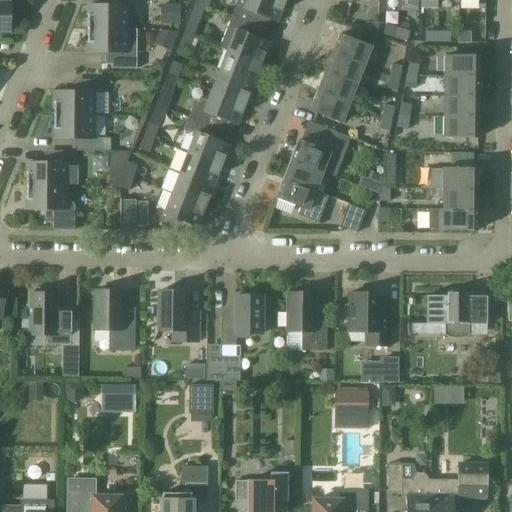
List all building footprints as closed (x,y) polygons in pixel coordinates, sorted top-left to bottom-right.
[(88,6),(88,29),(127,30),(127,7),(136,7),(136,0),(112,0),(112,6),(88,6)] [(238,0),(232,17),(262,29),(266,18),(269,19),(277,23),(285,2),(281,0),(238,0)] [(10,3),(0,3),(0,31),(10,32),(10,3)] [(176,20),(177,5),(161,5),(160,20),(176,20)] [(262,29),(232,17),(220,48),(227,51),(261,64),(269,43),(254,37),(257,28),(262,29)] [(189,22),(184,34),(193,38),(198,26),(189,22)] [(378,22),(366,22),(366,34),(378,34),(378,22)] [(394,39),(398,28),(387,24),(384,36),(394,39)] [(172,50),(177,32),(158,27),(153,45),(172,50)] [(408,31),(398,28),(394,39),(405,43),(408,31)] [(136,30),(127,30),(88,29),(88,53),(112,53),(112,65),(136,65),(136,30)] [(438,44),(438,31),(427,31),(427,44),(438,44)] [(449,32),(438,31),(438,44),(449,44),(449,32)] [(470,32),(458,32),(458,44),(470,44),(470,32)] [(193,38),(184,34),(179,47),(189,50),(193,38)] [(332,54),(364,67),(371,47),(339,35),(332,54)] [(253,84),(261,64),(227,51),(219,71),(253,84)] [(357,86),(364,67),(332,54),(324,73),(357,86)] [(444,77),(479,77),(479,57),(444,56),(444,77)] [(173,62),(168,75),(178,78),(182,66),(173,62)] [(408,63),(405,75),(415,77),(418,65),(408,63)] [(393,65),(391,77),(401,79),(403,67),(393,65)] [(219,71),(212,91),(246,104),(253,84),(219,71)] [(357,86),(324,73),(317,92),(349,104),(357,86)] [(178,78),(168,75),(164,87),(173,90),(178,78)] [(413,89),(415,77),(405,75),(403,87),(413,89)] [(398,91),(401,79),(391,77),(388,89),(398,91)] [(478,98),(479,77),(444,77),(444,97),(478,98)] [(55,92),(54,116),(94,116),(94,94),(103,94),(103,81),(79,80),(79,92),(55,92)] [(193,106),(188,118),(222,131),(226,121),(238,125),(246,104),(212,91),(208,101),(203,99),(193,106)] [(342,124),(349,104),(317,92),(309,111),(342,124)] [(478,98),(444,97),(443,117),(478,118),(478,98)] [(400,103),(398,115),(408,117),(410,105),(400,103)] [(385,106),(383,117),(393,119),(395,107),(385,106)] [(405,129),(408,117),(398,115),(396,127),(405,129)] [(93,138),(94,116),(54,116),(54,139),(78,140),(78,152),(102,152),(103,139),(93,138)] [(391,131),(393,119),(383,117),(381,129),(391,131)] [(478,139),(478,118),(443,117),(443,138),(478,139)] [(218,141),(222,131),(188,118),(184,129),(195,134),(188,153),(222,166),(230,146),(218,141)] [(144,137),(154,140),(158,128),(149,124),(144,137)] [(154,140),(144,137),(139,149),(149,153),(154,140)] [(298,141),(290,160),(323,173),(330,153),(298,141)] [(27,163),(27,187),(66,187),(66,165),(76,165),(76,151),(52,151),(52,163),(27,163)] [(214,187),(222,166),(188,153),(180,173),(214,187)] [(368,173),(368,188),(393,189),(395,156),(383,155),(383,174),(368,173)] [(316,192),(323,173),(290,160),(283,179),(316,192)] [(127,163),(124,175),(133,178),(137,166),(127,163)] [(430,190),(443,190),(477,190),(478,169),(443,169),(443,170),(431,170),(430,190)] [(180,173),(172,193),(206,207),(214,187),(180,173)] [(130,190),(133,178),(124,175),(123,176),(120,187),(130,190)] [(120,188),(120,187),(123,176),(109,176),(109,188),(120,188)] [(276,198),(299,208),(297,215),(316,223),(319,215),(327,196),(316,192),(283,179),(276,198)] [(66,196),(66,187),(27,187),(27,210),(51,210),(51,230),(75,230),(75,202),(68,196),(66,196)] [(477,210),(477,190),(443,190),(442,210),(477,210)] [(198,228),(206,207),(172,193),(164,213),(156,210),(151,224),(180,224),(180,222),(180,221),(198,228)] [(120,200),(119,222),(136,222),(136,200),(120,200)] [(340,227),(357,233),(365,211),(349,205),(340,227)] [(477,210),(442,210),(430,210),(430,231),(477,231),(477,210)] [(35,288),(35,294),(29,294),(29,335),(48,335),(47,345),(71,345),(71,309),(58,309),(58,294),(52,294),(52,288),(35,288)] [(95,291),(95,330),(110,331),(110,351),(135,351),(135,316),(122,316),(122,291),(95,291)] [(158,291),(158,331),(173,331),(173,342),(198,343),(199,311),(186,310),(186,292),(158,291)] [(326,352),(327,323),(315,323),(315,294),(287,293),(286,351),(326,352)] [(390,311),(377,310),(377,294),(348,294),(347,332),(367,332),(366,346),(390,347),(390,311)] [(263,334),(263,296),(235,296),(235,306),(229,306),(221,314),(220,346),(236,346),(236,338),(246,338),(251,334),(263,334)] [(466,337),(468,335),(468,325),(486,325),(487,297),(427,296),(426,324),(444,324),(444,335),(447,336),(449,337),(452,338),(455,338),(458,338),(460,338),(463,337),(466,337)] [(220,358),(220,346),(205,346),(205,382),(220,382),(237,382),(240,382),(240,358),(220,358)] [(500,382),(500,346),(488,346),(488,382),(500,382)] [(396,358),(360,359),(361,383),(397,382),(396,358)] [(237,382),(220,382),(220,396),(237,396),(237,382)] [(134,385),(100,385),(100,412),(134,412),(134,385)] [(213,386),(191,386),(190,414),(213,415),(213,386)] [(335,430),(367,430),(367,392),(336,392),(335,430)] [(425,473),(417,473),(416,474),(415,475),(414,476),(413,477),(413,478),(413,480),(403,480),(403,464),(388,464),(388,492),(401,492),(401,498),(406,498),(406,511),(429,511),(430,480),(429,480),(429,479),(428,478),(428,476),(427,475),(425,473)] [(487,465),(458,465),(457,480),(430,480),(429,511),(453,511),(454,498),(459,498),(459,502),(487,502),(487,493),(487,465)] [(207,501),(208,467),(183,467),(177,493),(162,493),(162,511),(191,511),(191,501),(207,501)] [(287,511),(288,473),(270,473),(270,481),(235,481),(235,501),(247,501),(247,511),(287,511)] [(120,511),(121,497),(94,497),(94,481),(69,480),(68,511),(120,511)] [(365,511),(366,492),(340,492),(340,501),(314,500),(313,511),(365,511)] [(48,511),(49,501),(23,501),(22,508),(0,507),(0,511),(48,511)]
